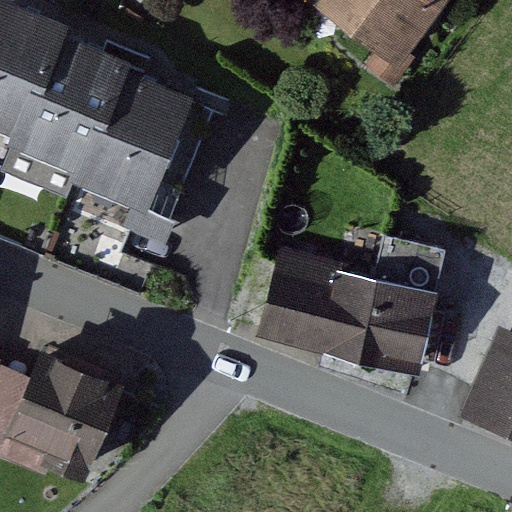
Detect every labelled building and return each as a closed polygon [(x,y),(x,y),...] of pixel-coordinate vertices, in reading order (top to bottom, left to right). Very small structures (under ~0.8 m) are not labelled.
[(96,25),(30,0),(15,0),(0,39),(0,115),(43,132),(37,150),(92,171),(86,186),(170,218),(216,99),(155,75),(160,62),(92,36),(96,25)] [(444,0),(299,0),(396,68),(444,0)] [(450,287),(286,255),(270,338),(434,370),(450,287)] [(511,334),(475,419),(511,434),(511,334)] [(141,376),(18,336),(0,389),(0,450),(105,485),(141,376)]
